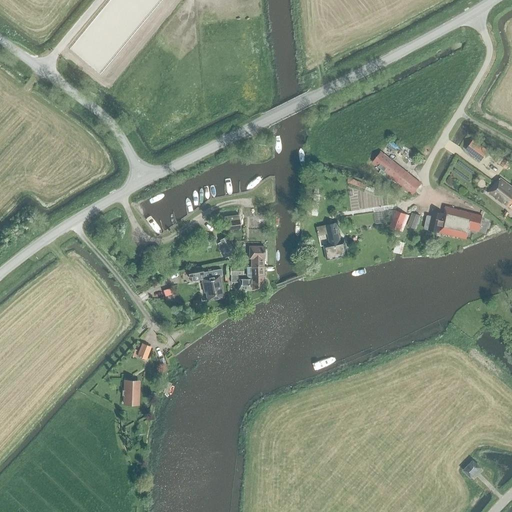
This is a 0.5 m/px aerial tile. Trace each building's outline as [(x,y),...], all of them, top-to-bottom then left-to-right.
[(488,151),(473,140),(466,150),(481,161),(488,151)] [(401,185),(410,174),(381,151),(372,162),(401,185)] [(505,169),(509,163),(505,160),(501,166),(505,169)] [(410,174),(401,185),(413,194),(421,183),(410,174)] [(511,187),(501,179),(496,185),(495,184),(488,194),(494,198),(495,198),(498,200),(498,201),(504,205),(504,204),(511,210),(511,187)] [(482,217),(445,208),(444,214),(433,211),(432,218),(429,217),(425,229),(439,233),(467,240),(469,230),(479,232),(482,217)] [(400,231),(406,214),(396,210),(389,227),(400,231)] [(415,229),(420,216),(412,213),(407,226),(415,229)] [(223,218),(223,221),(224,221),(225,230),(240,228),(239,219),(238,215),(223,218)] [(341,242),(337,223),(325,226),(317,228),(318,236),(327,234),(329,245),(323,246),(326,261),(348,257),(345,242),(341,242)] [(225,258),(235,252),(226,236),(219,241),(220,242),(217,244),(225,258)] [(251,267),(263,267),(263,245),(249,246),(249,258),(251,258),(251,266),(251,267)] [(251,280),(251,278),(242,278),(242,273),(242,267),(230,266),(230,273),(230,282),(237,282),(237,289),(251,289),(251,280)] [(263,289),(263,267),(251,267),(251,266),(246,266),(246,275),(251,275),(251,278),(251,280),(251,289),(263,289)] [(203,273),(202,267),(187,270),(188,278),(191,277),(192,282),(201,280),(204,294),(205,293),(207,302),(224,298),(220,276),(222,275),(221,269),(203,273)] [(137,356),(146,359),(151,346),(142,343),(137,356)] [(139,405),(140,381),(124,380),(123,405),(139,405)] [(479,469),(472,462),(463,471),(470,478),(479,469)]
